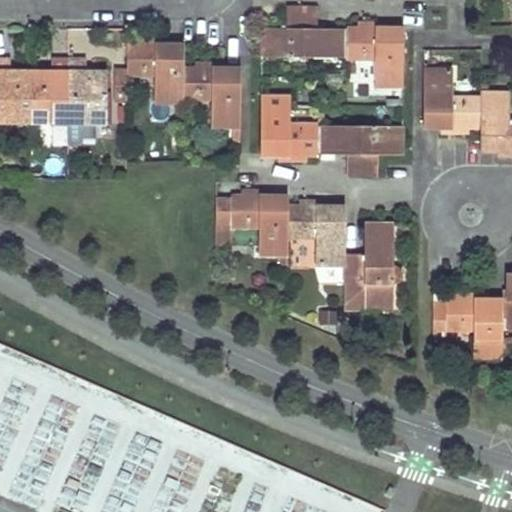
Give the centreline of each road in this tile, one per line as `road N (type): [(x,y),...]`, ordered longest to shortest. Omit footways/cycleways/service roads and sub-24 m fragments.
road 1 (residential): [(511,456),(288,377),(149,313),(0,230)]
road 2 (residential): [(166,0),(0,3)]
